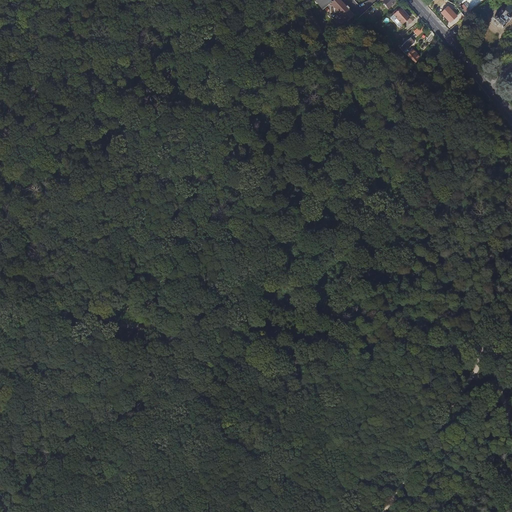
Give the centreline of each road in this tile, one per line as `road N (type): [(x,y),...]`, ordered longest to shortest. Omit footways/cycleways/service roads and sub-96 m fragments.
road 1 (track): [(0,326),(489,349)]
road 2 (track): [(489,349),(310,16)]
road 3 (track): [(391,511),(489,349)]
road 4 (secondary): [(511,116),(412,0)]
